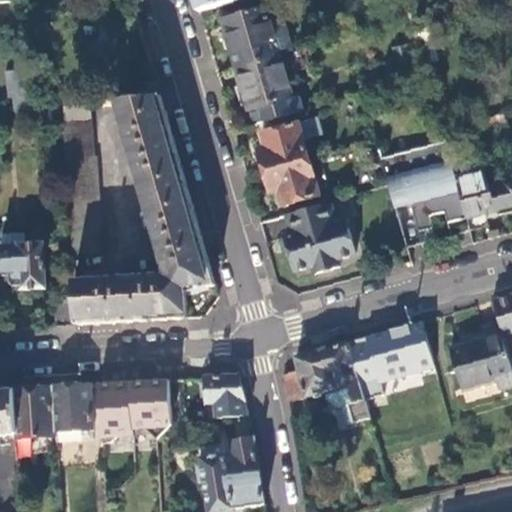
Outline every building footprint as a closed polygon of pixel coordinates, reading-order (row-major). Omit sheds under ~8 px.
[(196,0),(200,12),(239,0),(196,0)] [(268,8),(224,21),(237,68),(281,55),(295,51),(286,21),(273,25),(268,8)] [(408,43),(390,48),(395,66),(413,61),(408,43)] [(294,99),(281,55),(237,68),(250,111),(294,99)] [(24,74),(12,75),(17,111),(29,109),(24,74)] [(163,95),(158,81),(130,85),(133,98),(163,95)] [(338,101),(342,115),(365,108),(362,94),(338,101)] [(163,95),(133,98),(118,100),(168,277),(76,283),(77,297),(78,326),(123,323),(187,319),(186,294),(216,285),(200,228),(173,134),(163,95)] [(64,106),(65,121),(92,119),(91,103),(64,106)] [(30,125),(29,109),(17,111),(7,112),(9,127),(30,125)] [(462,126),(465,137),(508,125),(505,114),(462,126)] [(65,121),(73,241),(74,256),(104,255),(98,160),(96,160),(92,119),(65,121)] [(261,152),(267,173),(310,160),(304,141),(324,135),(319,119),(262,135),(267,150),(261,152)] [(457,178),(446,142),(397,156),(412,207),(423,245),(472,231),(457,178)] [(412,207),(397,156),(380,161),(395,212),(412,207)] [(310,160),(267,173),(273,194),(279,192),(283,207),(321,196),(310,160)] [(484,171),(457,178),(472,231),(489,226),(486,215),(511,207),(511,184),(490,190),(484,171)] [(332,202),(295,213),(300,232),(293,235),(286,237),(296,272),(314,267),(317,274),(342,267),(340,259),(358,254),(347,219),(338,221),(332,202)] [(295,213),(287,215),(293,235),(300,232),(295,213)] [(490,240),(501,237),(498,230),(488,233),(490,240)] [(25,233),(2,235),(3,246),(26,244),(25,233)] [(48,288),(46,243),(26,244),(3,246),(1,246),(3,275),(11,275),(11,279),(14,285),(21,286),(21,289),(48,288)] [(511,301),(510,296),(493,301),(500,325),(510,358),(511,357),(511,301)] [(56,297),(57,327),(78,326),(77,297),(56,297)] [(414,347),(429,343),(422,321),(393,329),(367,337),(378,374),(393,371),(390,360),(388,354),(394,352),(409,348),(410,354),(415,353),(414,347)] [(500,390),(511,386),(511,364),(510,358),(500,325),(483,330),(485,339),(453,349),(464,389),(497,380),(500,390)] [(368,369),(360,339),(350,342),(358,371),(368,369)] [(296,357),(300,371),(284,375),(292,402),(326,392),(331,407),(350,402),(356,421),(372,417),(358,371),(350,342),(335,346),(296,357)] [(238,375),(206,377),(207,403),(219,404),(220,418),(248,417),(243,395),(238,375)] [(130,382),(133,430),(146,429),(158,439),(172,424),(169,380),(148,381),(130,382)] [(114,383),(100,384),(103,444),(111,443),(117,437),(134,436),(133,430),(130,382),(114,383)] [(93,429),(90,385),(71,386),(53,387),(57,437),(59,437),(58,431),(93,429)] [(17,439),(57,437),(53,387),(33,388),(14,390),(17,439)] [(0,511),(22,510),(17,439),(14,390),(0,390),(0,434),(1,434),(2,451),(0,451),(0,511)] [(57,437),(57,440),(93,438),(93,429),(58,431),(59,437),(57,437)] [(205,482),(209,511),(229,511),(235,511),(235,509),(264,505),(259,472),(254,438),(231,441),(233,456),(226,457),(226,455),(201,459),(202,467),(198,468),(200,483),(205,482)]
